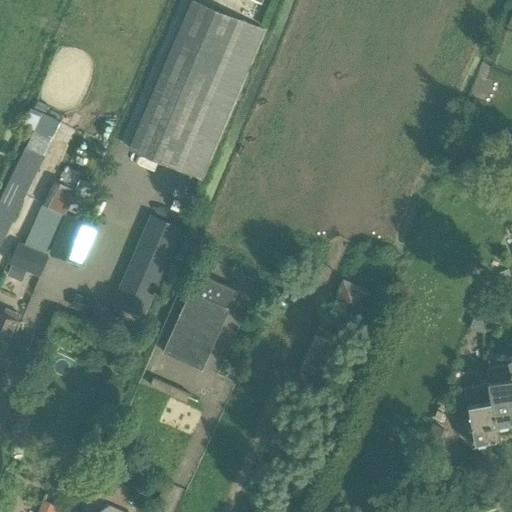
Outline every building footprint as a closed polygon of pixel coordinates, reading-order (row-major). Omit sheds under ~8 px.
[(198,0),(190,0),(128,148),(201,179),(265,28),(238,17),(198,0)] [(0,195),(0,243),(61,121),(31,107),(23,124),(34,129),(26,146),(25,145),(0,195)] [(59,181),(52,178),(23,244),(47,254),(67,209),(80,214),(93,184),(64,171),(59,181)] [(80,265),(97,226),(66,212),(48,251),(80,265)] [(150,213),(123,274),(110,302),(140,315),(152,287),(180,226),(150,213)] [(23,244),(18,241),(9,262),(39,276),(48,255),(47,254),(23,244)] [(161,351),(201,369),(237,289),(197,271),(161,351)] [(477,307),(472,323),(482,326),(487,310),(477,307)] [(3,314),(0,312),(0,353),(5,355),(19,321),(17,320),(19,314),(5,308),(3,314)] [(289,389),(321,403),(355,324),(323,310),(289,389)] [(487,383),(490,398),(497,436),(511,433),(511,422),(511,418),(511,376),(511,375),(509,365),(487,368),(488,379),(486,379),(487,383)] [(149,384),(186,401),(189,392),(152,376),(149,384)] [(497,436),(490,398),(487,383),(465,388),(468,403),(466,403),(467,412),(460,415),(456,420),(459,434),(465,439),(471,437),(473,443),(474,442),(479,446),(486,444),(487,440),(489,439),(489,438),(497,436)] [(107,463),(95,487),(113,496),(125,472),(107,463)] [(52,511),(56,505),(44,500),(39,511),(52,511)]
